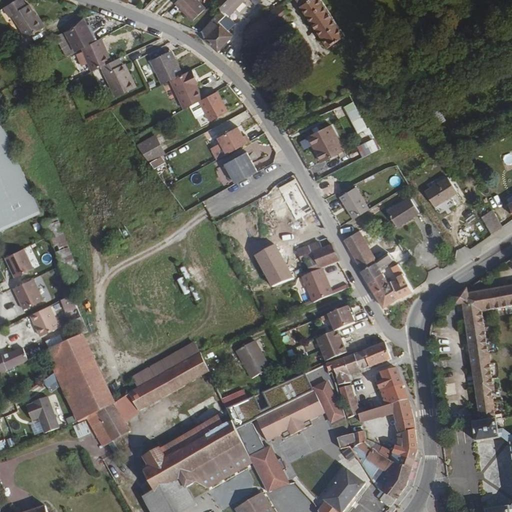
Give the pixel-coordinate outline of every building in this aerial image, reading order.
[(26,0),(13,0),(6,4),(11,13),(14,12),(28,35),(45,26),(31,2),(29,3),(26,0)] [(198,0),(179,0),(177,2),(194,21),(207,9),(198,0)] [(220,0),(223,8),(227,11),(229,13),(242,0),(220,0)] [(299,0),(303,5),(330,45),(347,34),(324,0),(299,0)] [(282,2),(273,9),(280,18),(289,11),(284,5),(282,2)] [(207,35),(207,37),(220,48),(235,33),(230,28),(220,19),(227,11),(223,8),(203,28),(207,35)] [(245,28),(256,38),(281,20),(280,18),(273,9),(245,28)] [(234,25),(235,19),(229,13),(227,11),(220,19),(230,28),(234,25)] [(73,26),(83,17),(81,14),(57,27),(58,32),(73,26)] [(85,46),(100,39),(92,24),(90,25),(85,17),(73,27),(59,34),(70,54),(85,46)] [(85,46),(95,69),(105,65),(116,59),(111,50),(110,51),(103,37),(100,39),(85,46)] [(165,83),(174,79),(186,73),(179,59),(176,60),(172,51),(154,59),(165,83)] [(125,64),(122,57),(116,59),(105,65),(119,95),(140,86),(132,70),(129,72),(125,64)] [(174,79),(189,107),(204,99),(208,97),(198,79),(200,78),(196,69),(186,73),(174,79)] [(378,81),(386,78),(381,70),(373,75),(378,81)] [(233,110),(222,89),(208,97),(204,99),(215,120),(233,110)] [(370,126),(363,114),(356,100),(346,104),(361,131),(370,126)] [(2,114),(0,114),(0,230),(41,212),(40,210),(2,114)] [(344,148),(331,124),(310,136),(323,159),(344,148)] [(232,153),(255,141),(251,135),(248,136),(243,126),(223,136),(232,153)] [(152,160),(168,152),(158,134),(140,143),(152,160)] [(384,146),(379,137),(361,146),(365,155),(384,146)] [(238,183),(260,171),(250,151),(228,163),(238,183)] [(459,192),(451,178),(427,191),(435,206),(459,192)] [(293,180),(278,188),(290,209),(307,200),(295,179),(293,180)] [(353,216),(362,211),(369,207),(364,200),(354,183),(338,191),(353,216)] [(420,212),(412,197),(390,209),(398,224),(420,212)] [(185,223),(173,199),(117,227),(129,251),(185,223)] [(307,200),(290,209),(296,220),(313,211),(307,200)] [(54,204),(40,210),(41,212),(50,236),(62,265),(68,280),(82,274),(54,204)] [(482,219),(491,233),(501,226),(491,210),(481,216),(482,219)] [(248,289),(212,223),(189,235),(225,301),(248,289)] [(363,268),(377,260),(360,228),(346,236),(363,268)] [(305,260),(310,272),(315,270),(309,253),(321,249),(319,242),(287,254),(291,265),(305,260)] [(315,270),(325,267),(340,261),(331,244),(321,249),(309,253),(315,270)] [(25,248),(7,256),(16,276),(34,268),(25,248)] [(382,268),(396,259),(390,249),(377,260),(363,268),(370,280),(384,272),(382,268)] [(413,288),(411,285),(398,260),(392,264),(399,276),(392,280),(400,296),(413,288)] [(276,285),(287,281),(280,261),(268,266),(276,285)] [(305,274),(315,301),(334,293),(325,267),(315,270),(310,272),(305,274)] [(384,304),(400,296),(392,280),(390,275),(386,277),(384,272),(370,280),(384,304)] [(42,291),(36,278),(25,282),(16,287),(22,300),(42,291)] [(176,280),(184,293),(187,291),(180,278),(176,280)] [(251,289),(254,293),(267,288),(266,284),(251,289)] [(511,285),(468,293),(466,285),(454,294),(456,304),(463,303),(481,420),(474,421),(476,440),(502,437),(511,444),(511,505),(511,506),(486,510),(485,511),(511,511),(511,434),(503,428),(502,418),(501,414),(495,414),(491,390),(494,390),(482,311),(511,305),(511,285)] [(45,300),(42,291),(22,300),(26,308),(45,300)] [(74,295),(67,299),(62,300),(68,312),(79,307),(74,295)] [(61,327),(51,305),(31,314),(41,336),(61,327)] [(339,329),(357,321),(351,307),(329,315),(337,330),(339,329)] [(83,335),(84,334),(89,332),(83,317),(76,319),(83,335)] [(349,352),(339,329),(337,330),(327,334),(319,338),(328,361),(349,352)] [(114,403),(113,401),(84,334),(83,335),(46,352),(55,371),(43,381),(47,387),(58,378),(61,383),(78,420),(87,417),(102,445),(106,443),(107,446),(114,442),(112,439),(128,430),(114,403)] [(139,408),(209,371),(201,352),(195,341),(132,375),(138,386),(129,392),(139,408)] [(344,358),(327,365),(317,369),(320,377),(329,372),(328,370),(334,367),(338,383),(349,380),(347,372),(350,371),(391,356),(383,342),(344,358)] [(274,372),(259,344),(241,355),(256,382),(274,372)] [(7,369),(28,360),(23,348),(15,351),(2,357),(7,369)] [(358,413),(360,420),(396,411),(399,418),(398,419),(400,427),(399,427),(398,427),(400,436),(398,443),(395,443),(390,459),(411,467),(417,448),(415,426),(413,413),(407,396),(396,366),(382,370),(384,380),(379,381),(383,397),(372,403),(374,408),(364,411),(362,406),(357,408),(358,413)] [(275,409),(314,389),(313,388),(306,373),(226,408),(232,421),(235,429),(250,422),(256,418),(275,409)] [(314,389),(275,409),(256,418),(267,441),(287,430),(290,434),(305,427),(304,422),(325,412),(330,422),(343,416),(326,381),(313,388),(314,389)] [(339,386),(345,408),(356,405),(350,384),(339,386)] [(38,418),(44,433),(59,427),(46,396),(32,401),(32,403),(25,406),(31,420),(38,418)] [(347,433),(329,438),(334,447),(341,446),(347,445),(347,442),(354,441),(355,445),(358,444),(361,447),(360,449),(372,458),(365,465),(369,471),(378,463),(387,470),(386,472),(387,473),(385,475),(382,475),(376,480),(381,487),(376,494),(389,504),(407,482),(411,467),(390,459),(388,458),(389,451),(365,438),(362,429),(360,420),(358,413),(344,418),(347,433)] [(206,484),(251,460),(264,490),(286,486),(280,472),(284,471),(279,460),(274,461),(268,447),(263,449),(250,422),(235,429),(232,421),(223,425),(219,416),(146,456),(151,465),(142,469),(153,489),(142,494),(152,511),(178,511),(195,503),(186,485),(197,480),(198,482),(206,484)] [(78,438),(90,433),(85,420),(72,426),(78,438)] [(326,500),(341,511),(364,482),(348,468),(335,484),(325,498),(326,500)] [(272,511),(262,496),(238,510),(238,511),(272,511)] [(341,511),(326,500),(319,510),(320,511),(341,511)]
